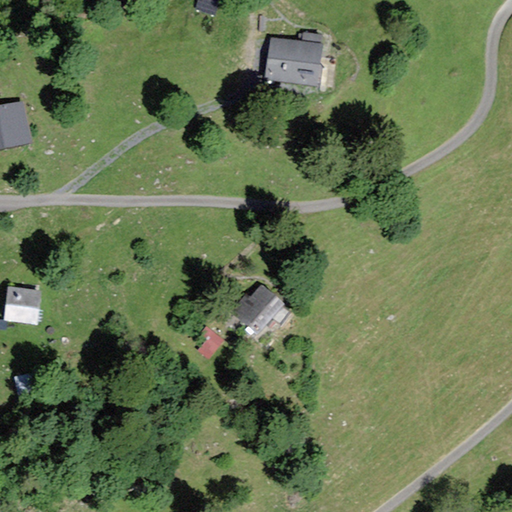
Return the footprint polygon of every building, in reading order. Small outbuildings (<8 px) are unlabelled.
[(307,84),(309,66),(317,67),(321,37),(304,35),(303,46),(273,42),(268,79),(307,84)] [(307,84),(315,85),(317,67),(309,66),(307,84)] [(0,117),(0,145),(25,140),(20,113),(0,117)] [(271,319),(280,327),(291,314),(262,289),(251,301),(246,297),(233,313),(258,335),(271,319)] [(10,291),(7,321),(36,324),(40,295),(10,291)] [(209,356),(221,340),(207,329),(203,334),(210,339),(201,350),(209,356)] [(18,379),(20,394),(31,392),(29,377),(18,379)]
